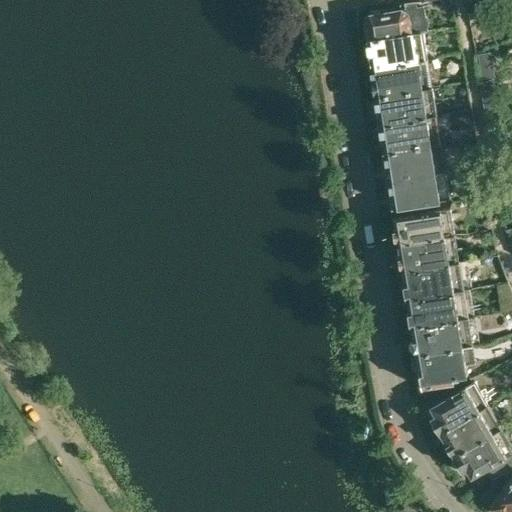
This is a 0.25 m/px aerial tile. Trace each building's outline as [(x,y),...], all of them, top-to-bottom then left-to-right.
[(467,0),(478,21),(496,14),(489,0),(467,0)] [(366,21),(369,40),(424,31),(424,30),(428,30),(427,26),(429,24),(428,17),(425,16),(424,6),(417,6),(416,2),(406,4),(407,12),(402,9),(372,14),(366,21)] [(424,31),(369,40),(373,68),(428,59),(424,31)] [(476,54),(480,72),(492,69),(488,52),(476,54)] [(428,59),(373,68),(378,95),(433,87),(428,59)] [(497,98),(494,78),(480,83),(482,100),(497,98)] [(433,87),(378,95),(382,123),(437,114),(433,87)] [(437,114),(382,123),(387,151),(441,142),(437,114)] [(511,130),(493,138),(501,159),(511,155),(511,130)] [(441,142),(387,151),(391,178),(446,170),(441,142)] [(446,170),(391,178),(396,206),(401,205),(401,206),(442,199),(442,198),(450,197),(446,170)] [(396,217),(400,242),(455,233),(450,207),(442,208),(442,207),(396,215),(396,217)] [(455,233),(400,242),(405,272),(460,263),(455,233)] [(460,263),(405,272),(410,300),(464,290),(460,263)] [(464,290),(410,300),(414,327),(469,318),(464,290)] [(469,318),(414,327),(419,354),(473,344),(469,318)] [(473,344),(419,354),(422,371),(417,371),(420,385),(424,384),(424,386),(460,380),(459,375),(469,374),(467,363),(476,361),(473,344)] [(442,432),(442,433),(489,405),(475,382),(467,387),(466,386),(433,406),(438,415),(433,418),(442,433),(442,432)] [(489,405),(442,433),(447,441),(448,440),(455,453),(456,456),(502,428),(489,405)] [(511,445),(502,428),(456,456),(464,471),(468,468),(473,477),(494,465),(496,468),(511,458),(511,445)] [(511,511),(511,477),(505,487),(507,489),(496,503),(498,504),(495,507),(501,511),(511,511)]
